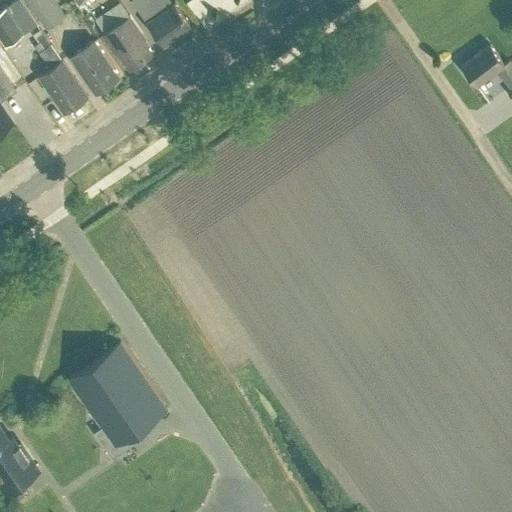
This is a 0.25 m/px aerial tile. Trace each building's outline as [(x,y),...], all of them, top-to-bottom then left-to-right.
[(56,0),(28,0),(47,26),(66,13),(56,0)] [(133,0),(164,43),(191,24),(176,0),(133,0)] [(8,5),(0,9),(0,36),(6,45),(25,31),(8,5)] [(140,33),(142,31),(129,13),(102,32),(115,50),(118,48),(130,66),(152,51),(140,33)] [(30,37),(40,34),(33,15),(23,18),(30,37)] [(95,38),(72,54),(97,89),(120,72),(95,38)] [(39,73),(64,111),(88,94),(51,41),(39,49),(50,65),(39,73)] [(507,88),(511,94),(511,63),(509,59),(504,62),(490,42),(461,63),(476,83),(497,68),(510,86),(507,88)] [(0,127),(12,119),(0,100),(0,97),(15,87),(0,65),(0,127)] [(120,338),(67,375),(101,425),(95,429),(112,453),(136,437),(131,430),(166,406),(120,338)] [(0,480),(6,489),(38,468),(20,441),(17,443),(11,434),(8,436),(0,423),(0,480)]
